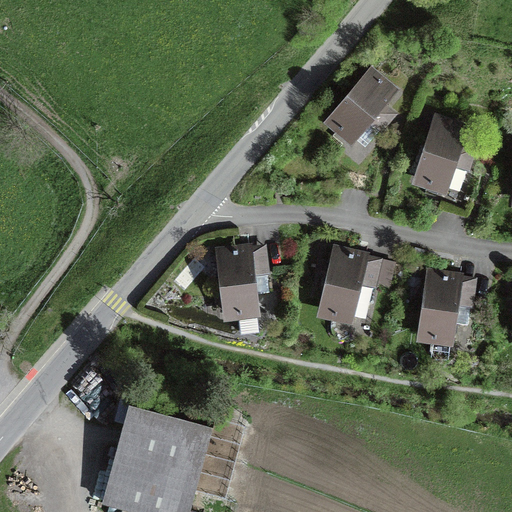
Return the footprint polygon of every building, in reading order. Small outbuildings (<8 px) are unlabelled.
[(399,92),(366,66),(320,125),(366,161),(400,119),(386,108),(399,92)] [(469,126),(435,113),(408,185),(462,205),(481,153),(462,146),(469,126)] [(390,259),(335,245),(318,315),(372,329),(390,259)] [(271,248),(217,246),(215,317),(270,318),(271,248)] [(480,276),(427,269),(418,344),(453,348),(455,328),(474,331),(480,276)] [(195,511),(217,424),(125,402),(101,503),(138,511),(195,511)]
